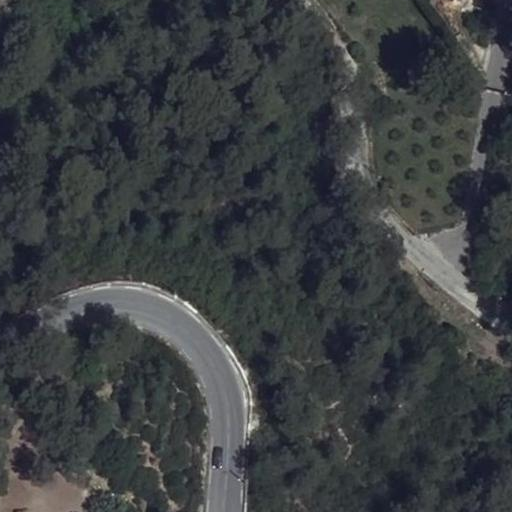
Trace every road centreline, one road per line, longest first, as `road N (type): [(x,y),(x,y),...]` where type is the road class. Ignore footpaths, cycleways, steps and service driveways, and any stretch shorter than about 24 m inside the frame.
road 1 (unclassified): [(300,0),(358,93),(366,179),(377,209),(458,283),(511,317)]
road 2 (tertiary): [(0,351),(71,311),(118,304),(157,310),(192,334),(219,370),(229,419),(224,511)]
